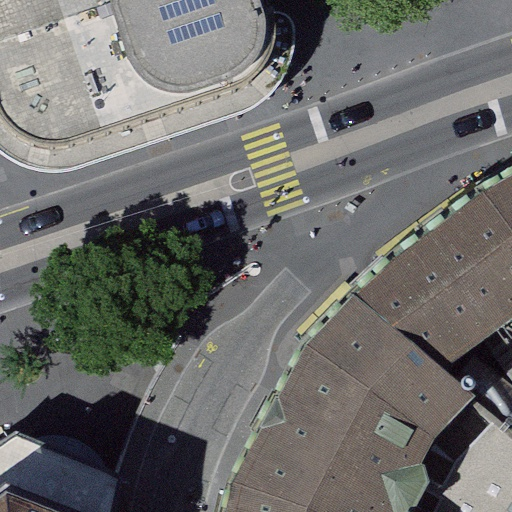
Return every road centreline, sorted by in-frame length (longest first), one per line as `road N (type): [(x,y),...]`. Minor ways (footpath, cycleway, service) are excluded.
road 1 (residential): [(164,511),(224,378),(397,186),(408,125)]
road 2 (tertiary): [(0,265),(408,125)]
